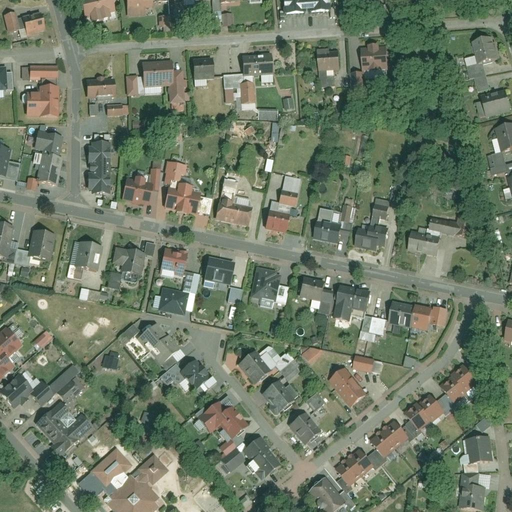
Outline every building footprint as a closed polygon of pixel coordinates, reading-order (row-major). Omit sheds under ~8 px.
[(112,0),(82,0),(87,20),(92,18),(94,24),(113,19),(111,14),(116,13),(112,0)] [(128,0),(129,10),(154,8),(153,0),(128,0)] [(328,0),(282,0),(284,17),(329,14),(328,0)] [(211,12),(212,23),(220,23),(219,12),(211,12)] [(17,14),(6,17),(10,34),(22,31),(17,14)] [(47,32),(42,14),(24,19),(28,36),(47,32)] [(234,15),(223,15),(224,29),(235,28),(234,15)] [(172,17),(161,17),(161,28),(173,27),(173,23),(172,17)] [(173,33),(184,32),(184,22),(173,23),(173,27),(173,33)] [(497,38),(476,43),(480,65),(502,60),(497,38)] [(388,45),(364,47),(365,72),(390,71),(388,45)] [(331,47),(319,48),(321,87),(336,86),(335,70),(342,69),(341,50),(331,50),(331,47)] [(226,76),(226,90),(241,90),(242,111),(257,111),(256,78),(272,78),(272,57),(246,58),(246,76),(226,76)] [(143,63),(145,97),(163,96),(163,87),(171,86),(172,104),(186,103),(184,70),(176,70),(175,61),(143,63)] [(192,63),(193,80),(213,79),(212,63),(192,63)] [(59,66),(32,67),(32,69),(32,80),(59,80),(59,66)] [(24,80),(32,80),(32,69),(23,69),(24,80)] [(128,76),(129,97),(141,96),(140,75),(128,76)] [(351,76),(353,93),(367,92),(365,75),(351,76)] [(114,78),(87,80),(89,101),(115,99),(114,78)] [(27,106),(27,117),(59,117),(60,88),(42,88),(42,94),(30,94),(29,106),(27,106)] [(484,96),(489,118),(511,113),(511,108),(508,91),(484,96)] [(283,100),(283,111),(293,110),(292,99),(283,100)] [(88,106),(89,116),(98,116),(97,106),(88,106)] [(109,106),(109,117),(128,116),(128,106),(109,106)] [(258,108),(258,119),(278,120),(278,109),(258,108)] [(511,127),(497,131),(503,154),(511,151),(511,127)] [(167,141),(180,141),(180,130),(167,131),(167,141)] [(59,159),(63,138),(40,133),(36,150),(44,152),(44,156),(59,159)] [(90,148),(90,191),(93,191),(93,196),(112,196),(111,145),(93,145),(93,148),(90,148)] [(11,153),(0,150),(0,177),(5,179),(11,153)] [(59,159),(44,156),(38,181),(58,185),(63,160),(59,159)] [(152,184),(123,178),(118,203),(147,209),(152,184)] [(29,179),(27,190),(36,192),(38,181),(29,179)] [(203,191),(168,184),(162,213),(197,220),(203,191)] [(256,205),(223,198),(218,223),(251,229),(256,205)] [(341,225),(351,227),(356,210),(346,207),(341,225)] [(292,216),(267,211),(263,232),(287,237),(292,216)] [(345,227),(315,221),(310,242),(341,248),(345,227)] [(14,227),(0,224),(0,258),(3,260),(3,261),(29,267),(31,258),(53,262),(58,236),(35,232),(31,252),(10,248),(14,227)] [(370,232),(359,230),(355,248),(384,254),(389,231),(371,227),(370,232)] [(443,238),(409,231),(405,250),(439,257),(443,238)] [(104,248),(75,242),(70,270),(98,276),(104,248)] [(188,254),(164,249),(158,278),(182,283),(188,254)] [(146,256),(122,251),(117,275),(141,280),(146,256)] [(234,263),(208,257),(203,282),(229,287),(234,263)] [(270,273),(257,270),(251,301),(275,306),(281,278),(269,276),(270,273)] [(328,282),(300,276),(295,299),(324,305),(328,282)] [(371,293),(339,286),(332,319),(349,323),(352,311),(367,314),(371,293)] [(229,288),(226,304),(238,306),(242,291),(229,288)] [(80,290),(78,300),(98,303),(100,293),(80,290)] [(188,297),(163,291),(158,312),(184,318),(188,297)] [(432,312),(389,303),(384,324),(427,333),(428,326),(441,329),(445,312),(432,310),(432,312)] [(129,344),(140,333),(133,326),(122,337),(129,344)] [(166,340),(156,328),(140,342),(149,354),(161,367),(179,352),(168,338),(166,340)] [(0,382),(16,369),(9,361),(24,348),(8,330),(0,337),(0,382)] [(45,332),(32,343),(39,350),(51,339),(45,332)] [(257,352),(240,366),(256,384),(277,366),(282,372),(294,361),(289,355),(283,361),(270,346),(259,355),(257,352)] [(311,348),(303,355),(312,366),(327,352),(311,348)] [(357,356),(354,370),(374,375),(378,361),(357,356)] [(104,357),(102,369),(115,372),(117,359),(104,357)] [(405,358),(403,366),(412,369),(414,361),(405,358)] [(172,371),(160,380),(173,395),(188,382),(197,394),(213,380),(198,361),(178,378),(172,371)] [(303,371),(294,361),(282,372),(291,382),(303,371)] [(23,377),(1,396),(14,411),(32,397),(42,408),(82,374),(75,366),(49,388),(44,383),(35,391),(23,377)] [(479,384),(465,366),(453,376),(454,378),(467,394),(479,384)] [(349,369),(332,382),(355,410),(371,396),(349,369)] [(467,394),(454,378),(442,388),(448,396),(455,405),(468,396),(467,394)] [(280,381),(264,395),(273,407),(270,409),(278,418),(301,399),(291,386),(287,389),(280,381)] [(315,394),(305,403),(313,413),(324,404),(315,394)] [(438,404),(432,396),(408,415),(413,422),(421,432),(445,413),(438,404)] [(447,416),(458,408),(455,405),(448,396),(438,404),(445,413),(447,416)] [(64,402),(36,428),(64,459),(97,429),(83,415),(79,418),(64,402)] [(221,403),(199,419),(211,435),(223,426),(232,439),(248,427),(234,408),(228,412),(221,403)] [(307,413),(290,426),(307,447),(324,434),(307,413)] [(486,419),(476,425),(480,433),(490,427),(486,419)] [(411,443),(423,434),(421,432),(413,422),(402,430),(410,441),(411,443)] [(402,430),(397,424),(373,442),(379,451),(386,460),(410,441),(402,430)] [(261,438),(243,452),(265,479),(283,465),(261,438)] [(492,438),(468,441),(471,466),(495,463),(492,438)] [(223,446),(218,451),(223,456),(232,448),(229,445),(225,449),(223,446)] [(120,447),(91,473),(106,490),(109,488),(113,492),(104,500),(114,511),(153,511),(159,508),(154,503),(160,498),(152,489),(170,473),(155,457),(131,478),(126,473),(135,465),(120,447)] [(362,451),(338,469),(353,487),(376,469),(369,459),(362,451)] [(377,471),(388,462),(386,460),(379,451),(369,459),(376,469),(377,471)] [(236,455),(221,467),(228,475),(242,463),(236,455)] [(466,475),(462,509),(486,511),(488,489),(479,488),(480,476),(466,475)] [(338,511),(348,505),(328,480),(311,494),(325,511),(338,511)]
